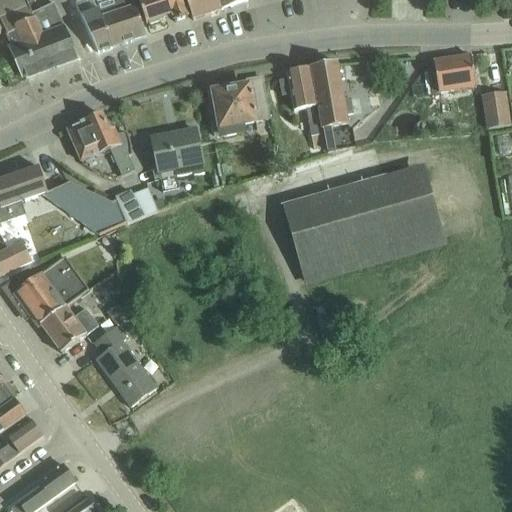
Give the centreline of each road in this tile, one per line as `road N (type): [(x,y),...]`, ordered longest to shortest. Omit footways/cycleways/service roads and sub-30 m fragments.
road 1 (tertiary): [(0,141),(130,82),(230,53),(351,37)]
road 2 (tertiary): [(351,37),(511,37)]
road 3 (tertiary): [(81,441),(0,318)]
